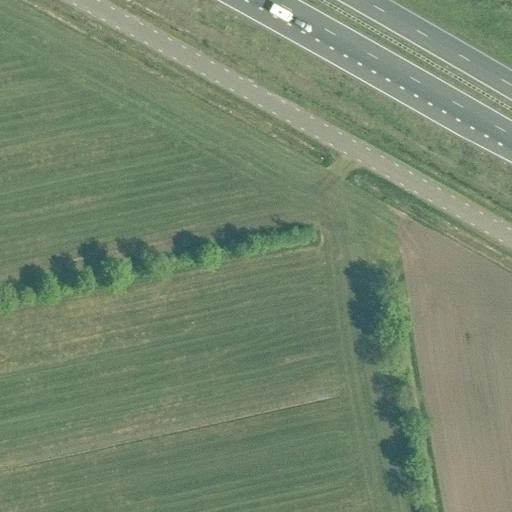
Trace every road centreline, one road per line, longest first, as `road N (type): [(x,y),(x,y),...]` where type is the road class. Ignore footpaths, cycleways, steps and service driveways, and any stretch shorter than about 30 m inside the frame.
road 1 (unclassified): [(511,239),(78,0)]
road 2 (trunk): [(268,0),(511,136)]
road 3 (trunk): [(511,87),(360,0)]
